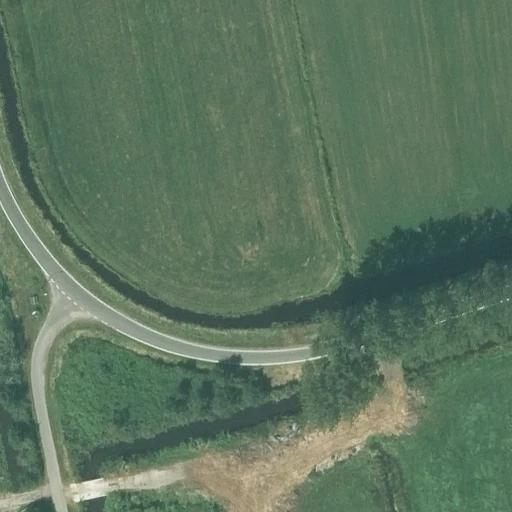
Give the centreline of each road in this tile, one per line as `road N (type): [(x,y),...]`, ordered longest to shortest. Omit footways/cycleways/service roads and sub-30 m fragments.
road 1 (unclassified): [(511,293),(321,348),(250,350),(141,329),(74,293)]
road 2 (track): [(265,511),(255,461),(0,506)]
road 3 (unclassified): [(74,293),(38,350),(35,377),(63,511)]
road 4 (track): [(255,461),(391,404),(387,329)]
road 5 (unclassified): [(74,293),(38,256),(0,185)]
